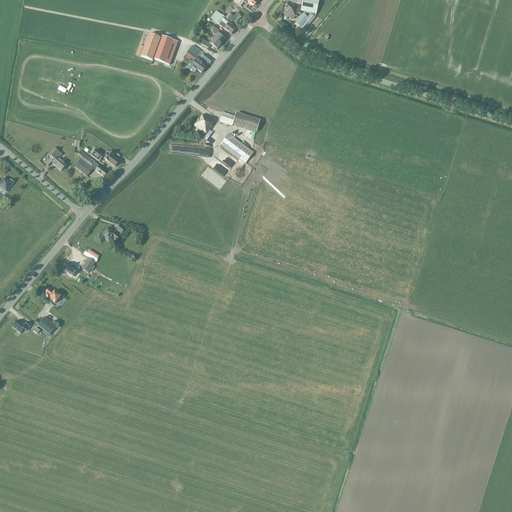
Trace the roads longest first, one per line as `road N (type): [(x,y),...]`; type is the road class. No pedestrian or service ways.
road 1 (tertiary): [(511,120),(315,60),(257,17)]
road 2 (tertiary): [(84,213),(257,17)]
road 3 (tertiary): [(0,316),(84,213)]
